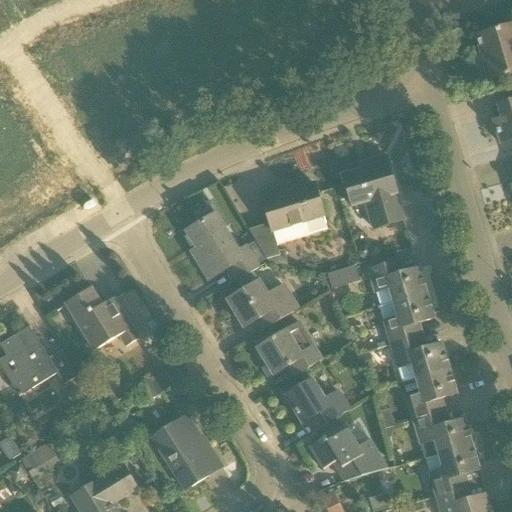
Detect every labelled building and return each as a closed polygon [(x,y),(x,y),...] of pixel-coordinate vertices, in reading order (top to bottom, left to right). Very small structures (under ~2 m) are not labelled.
[(237,0),(204,0),(210,18),(203,20),(206,32),(214,30),(220,47),(250,38),(237,0)] [(121,47),(83,60),(87,73),(125,60),(131,77),(157,69),(139,15),(113,24),(121,47)] [(178,18),(163,22),(176,64),(192,58),(178,18)] [(483,84),(511,75),(511,26),(477,37),(485,63),(477,66),(483,84)] [(511,88),(508,89),(511,101),(498,106),(502,119),(494,122),(501,145),(511,141),(511,88)] [(0,95),(0,143),(12,136),(17,144),(26,138),(20,131),(22,130),(0,95)] [(404,221),(396,194),(397,194),(386,157),(371,162),(372,168),(344,176),(353,207),(366,203),(374,230),(404,221)] [(0,242),(84,194),(69,168),(0,207),(0,242)] [(257,242),(268,260),(280,256),(273,233),(278,231),(306,224),(309,236),(328,230),(325,217),(315,185),(284,194),(282,188),(261,194),(270,225),(249,231),(256,242),(257,242)] [(239,251),(216,214),(186,232),(201,256),(195,259),(209,282),(229,269),(238,282),(253,273),(260,268),(258,265),(267,260),(269,263),(269,262),(268,260),(257,242),(256,242),(248,247),(247,246),(239,251)] [(398,275),(394,263),(400,261),(400,260),(369,271),(376,294),(390,290),(394,304),(427,294),(419,269),(398,275)] [(333,274),(328,275),(332,289),(337,287),(342,286),(338,272),(333,274)] [(253,273),(238,282),(244,292),(259,283),(253,273)] [(268,297),(259,283),(244,292),(228,301),(245,329),(265,317),(272,327),(299,310),(284,287),(268,297)] [(108,314),(93,290),(66,306),(94,352),(120,336),(127,347),(140,339),(115,299),(114,299),(119,307),(108,314)] [(417,338),(413,326),(435,319),(427,294),(394,304),(398,318),(384,322),(392,346),(423,336),(417,338)] [(297,377),(322,361),(300,324),(257,349),(274,377),(290,367),(297,377)] [(50,359),(30,328),(5,344),(12,355),(0,362),(0,364),(20,398),(57,375),(64,386),(78,378),(62,352),(50,359)] [(421,351),(417,339),(423,337),(423,336),(392,346),(399,370),(413,365),(417,380),(449,370),(442,345),(421,351)] [(439,414),(436,402),(457,395),(449,370),(417,380),(421,394),(407,398),(414,422),(445,412),(439,414)] [(151,401),(157,397),(171,388),(163,375),(142,387),(151,401)] [(325,401),(313,382),(287,397),(303,425),(322,413),(328,423),(349,411),(338,393),(325,401)] [(443,427),(439,415),(446,413),(445,412),(414,422),(421,445),(435,441),(440,455),(472,446),(465,420),(443,427)] [(211,476),(200,458),(211,450),(190,416),(152,439),(186,492),(211,476)] [(359,448),(348,430),(328,442),(326,439),(310,448),(324,471),(339,462),(342,468),(339,471),(346,483),(388,471),(370,441),(359,448)] [(0,446),(9,462),(21,454),(11,438),(0,444),(0,446)] [(34,471),(56,457),(49,445),(27,458),(34,471)] [(462,489),(458,478),(480,471),(472,446),(440,455),(444,470),(430,474),(437,498),(468,488),(468,487),(462,489)] [(135,454),(127,458),(131,465),(139,461),(135,454)] [(16,484),(28,477),(21,465),(9,472),(16,484)] [(81,511),(116,511),(112,505),(137,489),(124,467),(73,498),(81,511)] [(466,502),(462,491),(468,490),(468,488),(437,498),(441,511),(492,511),(487,496),(488,496),(487,495),(466,502)] [(370,499),(373,511),(388,511),(394,510),(388,493),(370,499)] [(327,511),(343,511),(335,494),(322,501),(327,511)]
